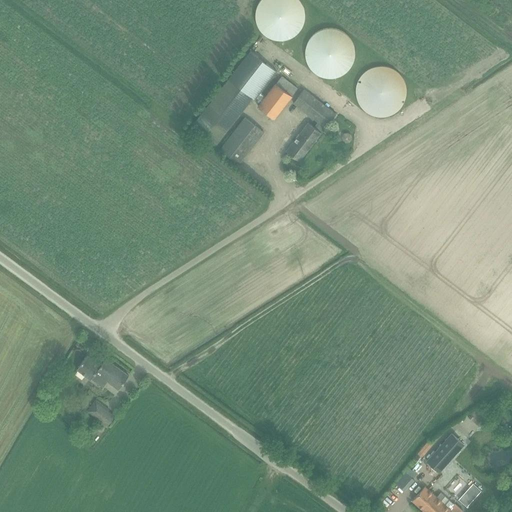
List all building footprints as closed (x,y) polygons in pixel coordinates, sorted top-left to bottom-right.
[(257,0),(257,1),(256,3),(255,5),(254,7),(254,9),(253,11),(253,13),(253,15),(253,17),(253,20),(254,22),(254,23),(255,25),(255,26),(256,28),(257,29),(258,31),(260,33),(261,35),(263,36),(264,37),(266,38),(268,39),(270,40),(272,41),(273,42),(276,42),(279,42),(281,42),(283,42),(286,42),(289,41),(292,40),(294,39),(295,38),(296,37),(297,37),(298,36),(299,35),(301,33),(302,32),(303,30),(304,29),(304,28),(305,26),(306,24),(306,23),(307,21),(307,20),(307,18),(307,17),(307,15),(307,14),(307,12),(307,11),(307,9),(306,7),(306,5),(305,4),(304,2),(303,0),(302,0),(257,0)] [(350,34),(348,32),(346,31),(344,30),(343,29),(341,28),(339,27),(336,26),(335,26),(332,25),(330,25),(328,26),(326,26),(324,26),(321,27),(320,27),(318,28),(316,29),(314,31),(312,32),(311,33),(310,35),(308,36),(307,37),(306,39),(305,42),(304,44),(304,46),(303,48),(303,50),(303,52),(303,53),(303,55),(303,57),(303,59),(304,61),(304,62),(305,64),(306,65),(307,67),(307,68),(308,69),(309,71),(310,72),(312,73),(313,74),(314,75),(316,76),(317,77),(319,78),(320,78),(322,79),(325,80),(327,80),(329,80),(331,80),(334,80),(336,79),(338,79),(341,78),(343,77),(344,76),(346,75),(348,74),(349,73),(350,72),(351,70),(352,69),(353,67),(354,66),(355,65),(355,63),(356,62),(356,60),(357,59),(357,57),(357,55),(357,53),(357,52),(357,50),(357,49),(357,47),(356,45),(356,44),(355,42),(354,40),(354,39),(353,38),(352,37),(351,35),(350,34)] [(250,51),(192,127),(216,146),(253,99),(255,101),(278,72),(250,51)] [(394,69),(392,68),(391,68),(389,67),(387,67),(386,66),(383,66),(382,66),(380,66),(378,66),(376,66),(375,67),(373,67),(371,68),(370,69),(368,69),(366,71),(365,72),(363,73),(362,74),(361,76),(360,78),(359,79),(358,81),(357,83),(357,84),(357,86),(356,88),(356,89),(356,92),(356,93),(356,94),(356,96),(357,97),(357,99),(358,101),(358,102),(359,104),(360,105),(361,106),(362,107),(362,108),(364,110),(366,111),(367,112),(368,113),(370,114),(372,115),(373,115),(374,115),(376,116),(378,116),(381,116),(382,116),(384,116),(386,116),(389,115),(392,114),(393,113),(395,112),(396,111),(397,110),(399,110),(399,109),(401,107),(402,106),(403,105),(403,103),(404,101),(405,100),(405,98),(406,97),(406,95),(406,94),(406,92),(406,91),(406,89),(406,88),(406,87),(406,85),(405,84),(405,82),(404,81),(403,79),(403,78),(402,76),(401,75),(399,74),(398,72),(395,70),(394,69)] [(274,119),(298,89),(282,76),(258,107),(274,119)] [(304,90),(293,103),(325,128),(336,114),(304,90)] [(239,164),(264,132),(245,117),(220,149),(239,164)] [(308,123),(286,151),(299,161),(307,152),(322,133),(308,123)] [(87,355),(77,369),(91,379),(92,378),(97,383),(102,377),(119,389),(129,376),(106,359),(101,365),(87,355)] [(114,418),(107,413),(98,406),(90,415),(106,427),(114,418)] [(452,434),(427,462),(439,473),(464,445),(452,434)] [(407,473),(396,484),(404,491),(414,479),(413,478),(407,473)] [(452,476),(439,486),(444,492),(457,482),(452,476)] [(474,484),(460,500),(467,507),(481,491),(474,484)] [(450,509),(432,492),(425,486),(412,500),(425,511),(461,511),(463,511),(455,504),(450,509)]
